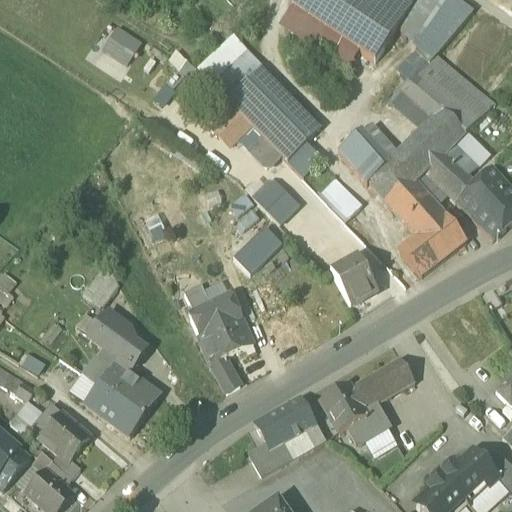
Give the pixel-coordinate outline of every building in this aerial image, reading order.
[(300,0),(291,14),(359,60),(374,70),(397,36),(420,0),(300,0)] [(449,0),(420,0),(397,36),(405,46),(420,43),(450,0),(449,0)] [(473,17),(450,0),(420,43),(405,46),(415,56),(427,68),(433,62),(435,63),(473,17)] [(359,60),(291,14),(277,34),(312,57),(314,53),(348,75),(359,60)] [(143,49),(117,31),(101,55),(127,73),(143,49)] [(197,77),(211,91),(246,58),(232,43),(197,77)] [(395,76),(407,87),(427,68),(415,56),(395,76)] [(246,58),(211,91),(225,105),(261,74),(246,58)] [(433,62),(427,68),(407,87),(440,114),(464,139),(466,137),(493,111),(435,63),(433,62)] [(317,136),(261,74),(225,105),(286,169),(305,149),(311,143),(317,136)] [(440,114),(407,87),(388,109),(418,135),(440,114)] [(237,146),(251,133),(230,112),(207,134),(228,156),(237,146)] [(418,135),(396,158),(382,172),(354,141),(337,157),(366,190),(368,188),(415,240),(398,253),(419,282),(466,246),(444,218),(442,219),(436,211),(437,210),(418,189),(417,191),(414,188),(431,171),(453,149),(454,150),(464,139),(440,114),(418,135)] [(396,158),(372,130),(364,137),(361,134),(354,141),(382,172),(396,158)] [(205,166),(157,133),(148,146),(197,178),(205,166)] [(237,146),(248,156),(261,143),(251,133),(237,146)] [(490,161),(466,137),(464,139),(454,150),(477,173),(490,161)] [(278,161),(261,143),(248,156),(266,174),(278,161)] [(305,149),(286,169),(301,184),(320,165),(305,149)] [(492,245),(511,227),(511,193),(491,170),(473,187),(467,182),(477,173),(454,150),(453,149),(431,171),(443,183),(448,178),(455,185),(445,195),(454,205),(492,245)] [(418,189),(437,210),(446,202),(454,205),(445,195),(455,185),(448,178),(443,183),(431,171),(414,188),(417,191),(418,189)] [(253,205),(272,187),(262,177),(245,195),(253,205)] [(317,201),(326,211),(344,193),(335,183),(317,201)] [(298,212),(272,187),(253,205),(279,231),(298,212)] [(344,193),(326,211),(344,229),(361,211),(344,193)] [(245,200),(229,212),(237,223),(253,211),(245,200)] [(264,233),(232,264),(249,281),(281,250),(264,233)] [(329,275),(331,279),(358,264),(356,260),(329,275)] [(331,279),(349,312),(376,297),(358,264),(331,279)] [(83,300),(102,315),(119,292),(106,269),(83,300)] [(16,288),(4,277),(0,281),(0,295),(5,300),(16,288)] [(221,287),(203,295),(209,308),(227,299),(221,287)] [(183,299),(192,316),(209,308),(203,295),(201,291),(183,299)] [(187,319),(198,342),(210,336),(211,339),(220,334),(219,332),(241,323),(230,298),(227,299),(209,308),(192,316),(187,319)] [(302,309),(271,324),(291,364),(321,349),(302,309)] [(89,341),(99,329),(85,318),(76,331),(89,341)] [(117,364),(114,368),(127,378),(144,356),(122,340),(127,333),(107,318),(99,329),(89,341),(88,342),(117,364)] [(219,332),(220,334),(232,360),(252,350),(241,323),(219,332)] [(52,327),(39,344),(49,351),(62,333),(52,327)] [(224,364),(232,360),(220,334),(211,339),(210,336),(198,342),(211,370),(226,398),(239,391),(224,364)] [(21,355),(14,366),(37,380),(45,369),(21,355)] [(81,378),(97,390),(114,368),(97,356),(81,378)] [(349,393),(364,417),(376,410),(414,388),(399,363),(373,380),(349,393)] [(114,368),(97,390),(142,423),(142,424),(157,405),(137,390),(139,387),(127,378),(114,368)] [(0,390),(14,400),(23,386),(0,371),(0,390)] [(97,390),(81,378),(68,396),(84,408),(97,390)] [(511,382),(496,397),(511,413),(511,382)] [(14,400),(26,407),(28,405),(35,394),(23,386),(14,400)] [(128,441),(142,423),(97,390),(84,408),(128,441)] [(339,439),(346,435),(367,423),(366,422),(364,417),(349,393),(347,390),(319,406),(339,439)] [(270,457),(278,473),(325,447),(316,431),(300,403),(299,403),(253,429),(265,450),(265,449),(270,457)] [(22,441),(29,434),(42,418),(28,405),(26,407),(8,429),(22,441)] [(41,444),(62,419),(50,409),(42,418),(29,434),(41,444)] [(378,414),(376,410),(364,417),(366,422),(378,414)] [(378,414),(366,422),(367,423),(346,435),(354,449),(359,450),(364,448),(387,434),(389,433),(378,414)] [(58,459),(67,466),(88,442),(62,419),(41,444),(58,459)] [(511,431),(501,443),(511,452),(511,431)] [(397,450),(387,434),(364,448),(373,464),(397,450)] [(0,453),(9,443),(7,442),(4,446),(0,441),(0,453)] [(21,442),(16,449),(30,462),(29,462),(33,466),(40,458),(21,442)] [(16,449),(9,443),(0,453),(0,493),(1,495),(29,462),(30,462),(16,449)] [(247,460),(261,483),(278,473),(270,457),(265,449),(265,450),(247,460)] [(44,476),(52,466),(42,458),(32,470),(41,478),(44,476)] [(58,459),(52,466),(72,483),(78,476),(67,466),(58,459)] [(496,485),(508,499),(511,495),(511,472),(498,460),(485,471),(497,484),(496,485)] [(450,471),(440,480),(464,506),(467,509),(468,508),(486,491),(488,492),(496,485),(497,484),(485,471),(477,462),(467,461),(456,471),(450,471)] [(63,493),(72,483),(52,466),(44,476),(63,493)] [(41,478),(32,470),(15,488),(25,497),(41,478)] [(24,498),(40,511),(63,511),(73,502),(63,493),(44,476),(41,478),(25,497),(24,498)] [(457,511),(464,506),(440,480),(431,488),(431,494),(420,504),(419,511),(457,511)] [(486,491),(468,508),(472,511),(493,511),(508,499),(496,485),(488,492),(486,491)]
